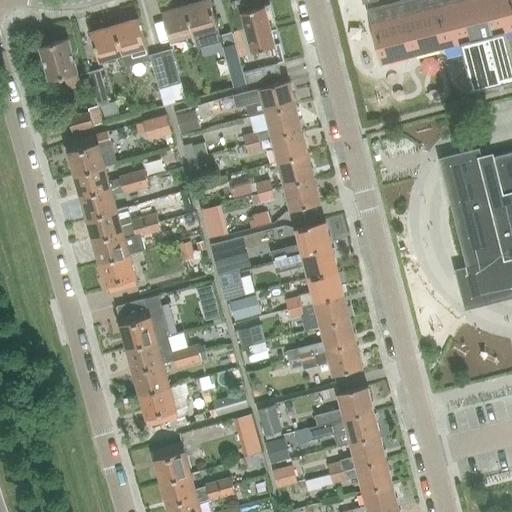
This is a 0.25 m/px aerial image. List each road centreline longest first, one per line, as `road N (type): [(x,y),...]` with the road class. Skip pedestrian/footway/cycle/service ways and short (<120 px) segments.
road 1 (unclassified): [(314,0),(445,511)]
road 2 (residential): [(125,511),(0,64)]
